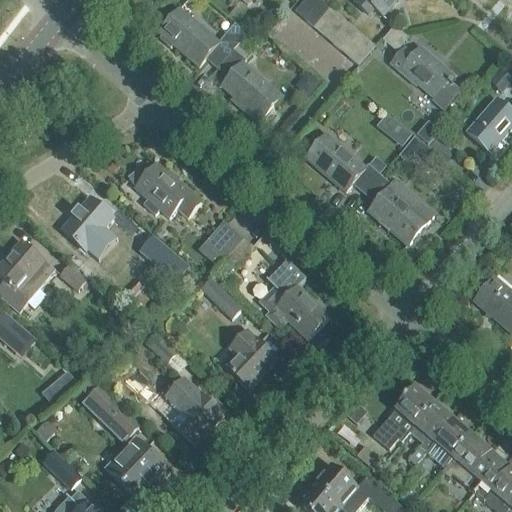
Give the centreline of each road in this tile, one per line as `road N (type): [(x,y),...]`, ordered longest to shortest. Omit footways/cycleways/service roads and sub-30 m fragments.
road 1 (residential): [(403,316),(154,104)]
road 2 (residential): [(214,511),(403,316)]
road 3 (residential): [(0,191),(154,104)]
road 4 (residential): [(403,316),(511,193)]
road 5 (residential): [(511,409),(403,316)]
road 6 (residential): [(154,104),(58,18)]
